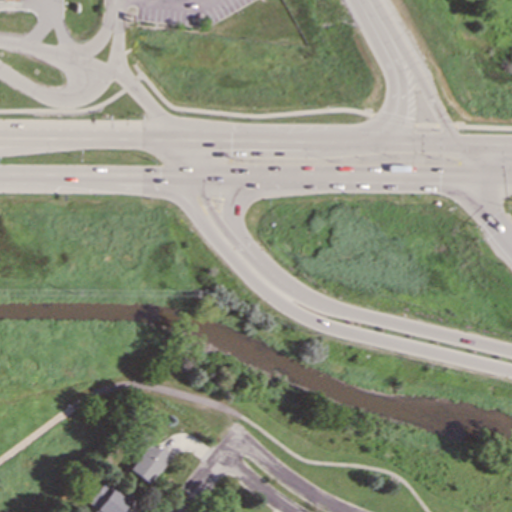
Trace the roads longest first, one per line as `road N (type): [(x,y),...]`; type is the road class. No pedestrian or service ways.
road 1 (tertiary): [(188,175),(190,208),(209,237),(275,298),(353,332),(511,369)]
road 2 (tertiary): [(511,357),(319,307),(280,286),(220,231)]
road 3 (secondary): [(450,140),(179,140)]
road 4 (secondary): [(267,175),(511,174)]
road 5 (secondary): [(0,173),(188,175)]
road 6 (residential): [(343,511),(237,440),(221,459)]
road 7 (residential): [(0,70),(36,93),(67,97),(110,71)]
